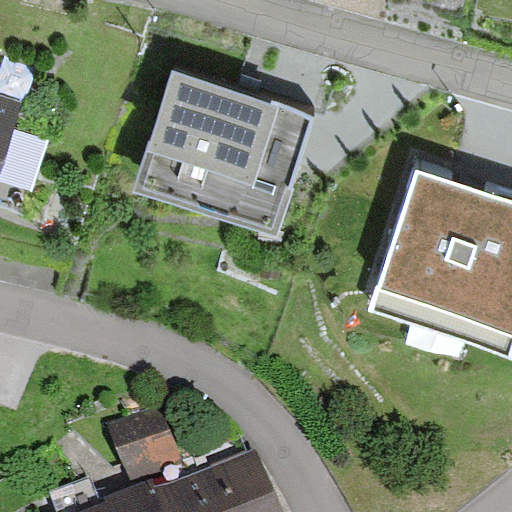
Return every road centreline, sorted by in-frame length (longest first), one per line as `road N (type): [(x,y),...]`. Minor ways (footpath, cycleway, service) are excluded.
road 1 (residential): [(319,511),(289,460),(190,366),(0,304)]
road 2 (residential): [(199,0),(511,86)]
